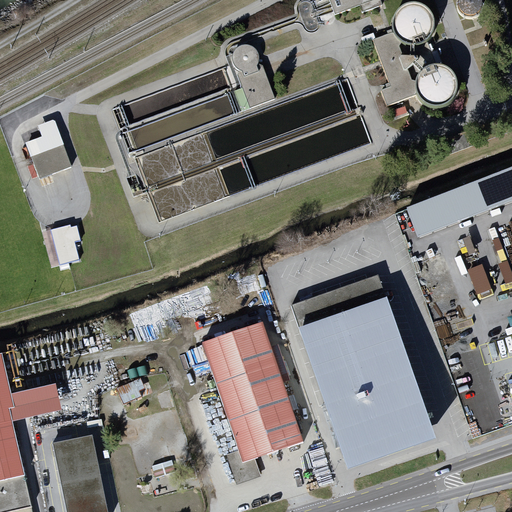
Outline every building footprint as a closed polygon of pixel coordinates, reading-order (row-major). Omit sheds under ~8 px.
[(329,0),(335,17),(382,0),(329,0)] [(404,37),(412,41),(418,42),(424,41),(430,38),(434,34),(438,28),(439,22),(439,15),(436,8),(430,2),(425,0),(409,0),(406,2),(400,7),(396,15),(396,23),(399,31),(404,37)] [(465,0),(461,14),(478,20),(485,3),(477,0),(465,0)] [(272,99),(257,45),(234,52),(246,95),(254,92),(257,103),(272,99)] [(426,101),(433,104),(440,105),(446,104),(451,101),(456,97),(459,91),(461,85),(460,78),(457,71),(451,65),(443,62),(435,62),(427,65),(421,71),(418,78),(418,87),(420,94),(426,101)] [(397,115),(408,111),(406,105),(395,109),(397,115)] [(60,133),(27,145),(38,178),(72,166),(60,133)] [(467,144),(461,133),(448,139),(453,150),(467,144)] [(511,199),(511,165),(406,207),(418,237),(511,199)] [(78,224),(52,230),(60,266),(81,261),(76,241),(81,240),(78,224)] [(484,265),(469,270),(478,295),(493,289),(484,265)] [(380,273),(292,304),(351,473),(443,441),(380,273)] [(511,308),(486,318),(493,339),(511,332),(511,308)] [(265,319),(199,342),(242,462),(308,438),(265,319)] [(476,327),(448,336),(477,423),(504,414),(476,327)] [(3,354),(0,354),(0,511),(34,511),(14,422),(62,411),(56,385),(12,395),(3,354)] [(119,385),(123,402),(149,395),(145,378),(119,385)] [(108,511),(94,434),(52,442),(65,511),(108,511)] [(327,448),(312,450),(319,486),(333,483),(327,448)]
